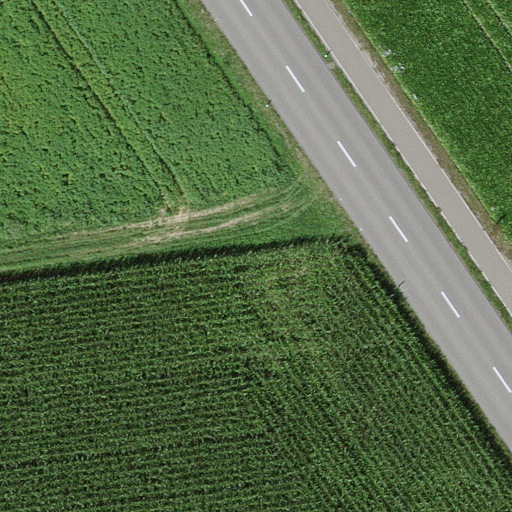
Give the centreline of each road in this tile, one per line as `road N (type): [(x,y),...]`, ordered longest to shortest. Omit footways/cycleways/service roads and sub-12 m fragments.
road 1 (tertiary): [(511,385),(362,170)]
road 2 (tertiary): [(245,0),(362,170)]
